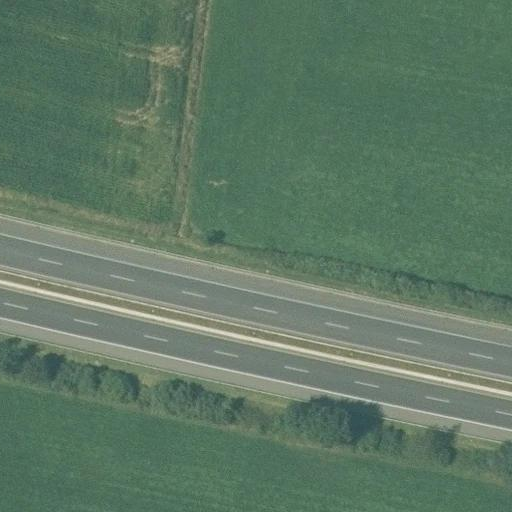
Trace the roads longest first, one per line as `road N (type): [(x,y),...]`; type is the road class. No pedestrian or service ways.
road 1 (motorway): [(511,367),(0,252)]
road 2 (motorway): [(0,308),(511,421)]
